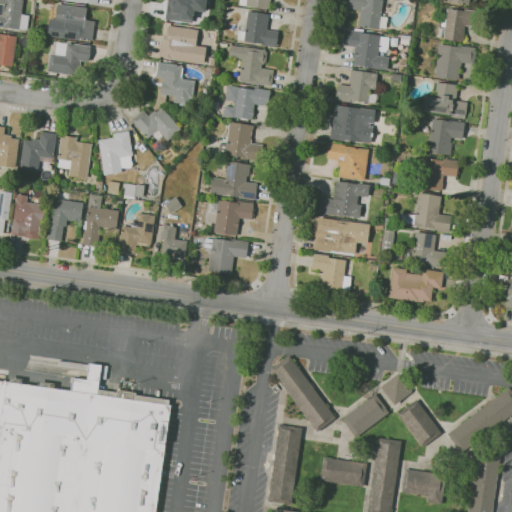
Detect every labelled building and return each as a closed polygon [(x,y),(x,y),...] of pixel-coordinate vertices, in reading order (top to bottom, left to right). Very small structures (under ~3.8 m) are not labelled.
[(28,29),(20,28),(20,29),(0,26),(0,0),(23,0),(22,14),(30,15),(28,29)] [(192,23),(165,19),(167,0),(207,0),(206,11),(195,10),(195,15),(194,15),(193,20),(192,23)] [(271,0),(270,9),(239,4),(239,0),(271,0)] [(380,29),(359,26),(361,10),(349,8),(350,0),(383,0),(381,16),(388,17),(386,28),(380,27),(380,29)] [(93,39),(80,38),(80,40),(48,36),(50,18),(56,19),(58,3),(88,7),(86,19),(96,21),(93,39)] [(463,41),(444,38),(445,27),(444,26),(442,38),(437,37),(439,26),(441,26),(442,18),(446,19),(448,8),(465,11),(465,9),(485,11),(483,27),(465,25),(464,31),(466,31),(465,40),(463,40),(463,41)] [(262,45),(262,43),(244,41),(245,40),(238,39),(239,30),(246,31),(249,11),(270,14),(268,29),(280,31),(278,47),(262,45)] [(205,63),(162,57),(162,56),(159,56),(162,40),(163,40),(164,34),(166,35),(167,27),(169,27),(169,25),(199,29),(197,45),(207,47),(205,63)] [(388,70),(375,68),(375,67),(354,64),(356,50),(355,50),(356,46),(344,45),(346,29),(355,30),(355,28),(364,29),(364,33),(381,35),(381,36),(390,37),(388,50),(387,50),(387,52),(379,51),(379,55),(390,57),(388,70)] [(13,66),(0,63),(0,33),(17,36),(13,66)] [(410,45),(400,43),(402,34),(412,36),(410,45)] [(77,75),(48,71),(51,53),(56,54),(57,42),(68,43),(68,42),(91,46),(89,61),(82,60),(80,68),(78,68),(77,75)] [(272,86),(240,81),(243,59),(229,57),(231,44),(267,50),(266,52),(268,52),(266,62),(265,62),(265,64),(262,64),(262,68),(274,70),(272,86)] [(460,80),(435,76),(440,44),(458,46),(458,45),(476,47),(476,51),(477,51),(475,64),(462,62),(460,80)] [(189,104),(175,102),(175,96),(164,94),(165,87),(163,86),(164,78),(156,77),(159,61),(183,65),(181,78),(196,80),(193,98),(190,98),(189,104)] [(377,102),(369,101),(369,102),(352,99),(351,102),(336,100),(338,84),(351,85),(351,82),(350,82),(351,72),(352,72),(353,70),(378,73),(376,89),(371,88),(370,93),(378,94),(377,102)] [(401,83),(391,81),(393,73),(403,75),(401,83)] [(410,85),(403,84),(405,74),(412,75),(410,85)] [(466,118),(447,116),(448,114),(423,111),(424,95),(435,97),(437,82),(458,84),(457,87),(458,87),(457,97),(456,97),(456,100),(468,102),(466,118)] [(253,119),(235,117),(235,118),(224,116),(225,105),(235,107),(236,101),(226,99),(228,85),(255,89),(255,87),(271,90),(268,106),(255,104),(254,110),(255,111),(254,116),(253,115),(253,119)] [(372,143),(362,141),(362,142),(346,140),(346,141),(330,138),(332,126),(331,126),(332,116),(335,117),(337,105),(360,108),(360,107),(376,109),(374,123),(371,123),(370,126),(374,126),(372,143)] [(168,141),(164,135),(159,140),(156,137),(153,134),(148,138),(132,120),(143,110),(149,115),(155,110),(157,112),(162,107),(182,129),(168,141)] [(451,155),(429,151),(433,118),(449,121),(450,120),(466,122),(463,139),(452,137),(451,142),(453,143),(451,155)] [(263,161),(243,158),(243,156),(219,153),(220,142),(227,143),(230,121),(254,125),(254,129),(253,129),(251,138),(252,139),(252,143),(265,145),(263,161)] [(15,167),(0,164),(0,125),(5,126),(4,134),(12,135),(12,138),(19,139),(15,167)] [(122,168),(122,172),(104,175),(98,140),(114,137),(114,133),(129,130),(133,155),(131,155),(133,164),(131,168),(122,168)] [(39,171),(20,168),(24,139),(32,141),(33,138),(40,139),(41,131),(57,134),(54,158),(53,158),(52,162),(40,160),(39,171)] [(88,178),(69,175),(70,169),(58,167),(59,159),(58,159),(62,135),(78,137),(77,141),(93,144),(88,178)] [(365,180),(339,177),(341,166),(338,165),(339,160),(328,158),(330,142),(346,144),(346,146),(369,149),(365,180)] [(443,191),(422,188),(424,174),(417,173),(420,157),(443,160),(444,158),(460,161),(459,163),(461,163),(459,173),(458,173),(457,177),(444,175),(443,182),(444,182),(443,191)] [(256,200),(240,197),(241,197),(227,195),(211,193),(213,177),(226,179),(228,161),(235,162),(235,161),(241,162),(251,164),(249,176),(247,176),(246,181),(258,183),(256,200)] [(408,186),(393,184),(395,171),(410,174),(408,186)] [(389,186),(381,184),(382,176),(391,178),(389,186)] [(361,218),(354,217),(338,214),(337,216),(320,213),(320,209),(319,209),(320,201),(321,201),(322,197),(334,198),(335,194),(336,195),(337,185),(335,185),(336,180),(358,183),(371,185),(369,197),(359,195),(357,204),(363,205),(361,218)] [(135,199),(124,197),(126,183),(137,184),(135,199)] [(143,197),(136,196),(137,184),(145,185),(143,197)] [(3,234),(0,233),(0,191),(12,192),(9,220),(5,219),(3,234)] [(450,232),(429,229),(429,227),(414,225),(414,224),(400,222),(401,212),(416,215),(419,192),(442,196),(439,214),(452,216),(450,232)] [(39,239),(25,237),(25,236),(12,234),(17,194),(28,195),(27,201),(45,204),(41,236),(40,236),(39,239)] [(172,213),(166,204),(177,197),(183,206),(172,213)] [(62,242),(46,239),(49,222),(52,222),(55,198),(84,203),(81,222),(68,220),(67,226),(64,226),(62,242)] [(237,235),(214,232),(217,213),(209,212),(211,201),(219,202),(219,200),(237,202),(237,200),(255,203),(254,209),(256,209),(255,217),(252,216),(252,219),(240,218),(237,235)] [(98,246),(83,244),(85,229),(86,229),(87,223),(90,206),(120,210),(117,230),(108,228),(100,226),(99,231),(100,232),(98,246)] [(136,254),(118,251),(120,234),(121,234),(122,225),(136,227),(138,213),(156,215),(152,244),(151,244),(150,246),(137,244),(136,254)] [(355,254),(331,250),(331,252),(315,249),(317,236),(316,236),(317,229),(319,217),(357,222),(371,224),(368,244),(357,242),(355,254)] [(185,258),(161,255),(164,239),(161,239),(163,224),(177,226),(175,239),(187,241),(185,258)] [(392,254),(381,253),(385,225),(396,226),(392,254)] [(447,268),(429,266),(430,264),(403,260),(404,248),(414,249),(416,232),(437,234),(435,250),(449,252),(447,268)] [(232,274),(208,270),(212,248),(205,247),(206,238),(213,239),(213,238),(231,241),(232,239),(250,241),(247,258),(235,256),(232,274)] [(350,291),(322,287),(323,277),(324,271),(312,269),(314,253),(329,255),(329,257),(347,260),(344,275),(352,276),(350,291)] [(424,302),(418,301),(418,302),(389,297),(393,267),(408,269),(407,272),(423,275),(424,268),(444,272),(442,288),(434,287),(432,301),(424,300),(424,302)] [(318,432),(271,369),(290,355),(336,418),(318,432)] [(0,511),(0,380),(10,382),(10,377),(23,378),(23,383),(38,386),(39,381),(55,383),(55,388),(71,391),(73,378),(87,380),(90,363),(102,365),(99,389),(118,392),(118,390),(137,393),(136,395),(170,399),(169,405),(172,405),(156,511),(0,511)] [(395,405),(382,388),(383,385),(400,372),(413,389),(412,392),(395,405)] [(511,415),(462,453),(448,434),(510,387),(511,389),(511,415)] [(357,437),(342,418),(376,393),(390,412),(357,437)] [(423,447),(398,413),(417,399),(442,433),(423,447)] [(292,504),(269,501),(280,424),(303,427),(292,504)] [(391,511),(368,511),(379,438),(402,441),(391,511)] [(492,511),(469,511),(477,452),(500,455),(492,511)] [(364,487),(321,480),(324,457),(367,463),(364,487)] [(442,504),(428,502),(428,496),(402,492),(405,469),(447,475),(442,504)]
